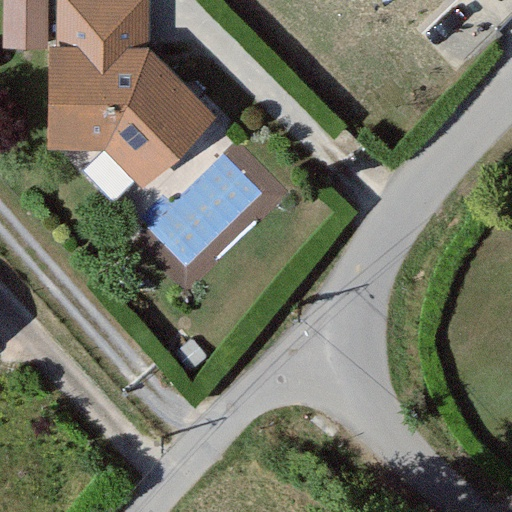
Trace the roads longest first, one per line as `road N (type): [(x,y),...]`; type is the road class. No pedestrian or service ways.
road 1 (residential): [(302,349),(349,299),(443,163),(511,95)]
road 2 (residential): [(471,511),(302,349)]
road 3 (residential): [(302,349),(148,511)]
